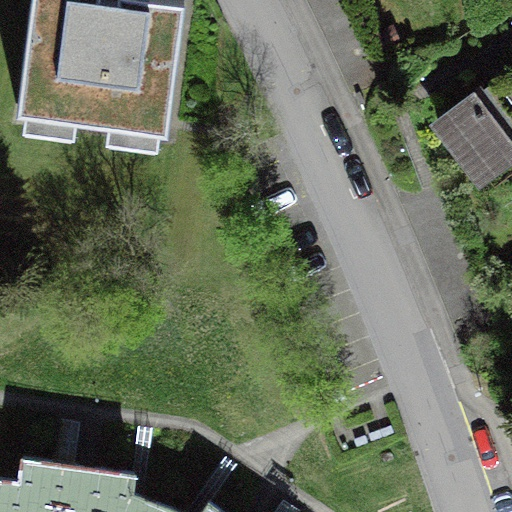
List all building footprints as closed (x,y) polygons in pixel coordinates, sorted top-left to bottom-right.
[(182,0),(25,0),(12,95),(166,116),(182,0)] [(417,0),(374,0),(382,16),(417,0)] [(447,20),(438,0),(417,0),(382,16),(395,44),(447,20)] [(511,68),(480,93),(511,134),(511,68)] [(509,154),(511,151),(511,134),(480,93),(439,122),(458,146),(441,155),(458,184),(481,175),(509,154)] [(511,193),(511,162),(509,154),(481,175),(458,184),(469,212),(511,193)] [(511,225),(511,193),(469,212),(480,239),(511,225)] [(511,258),(511,225),(480,239),(492,267),(511,258)] [(511,292),(511,258),(492,267),(505,295),(511,292)] [(158,511),(164,498),(132,486),(133,466),(19,450),(16,473),(0,471),(0,511),(158,511)] [(231,511),(206,495),(196,511),(164,498),(158,511),(231,511)]
